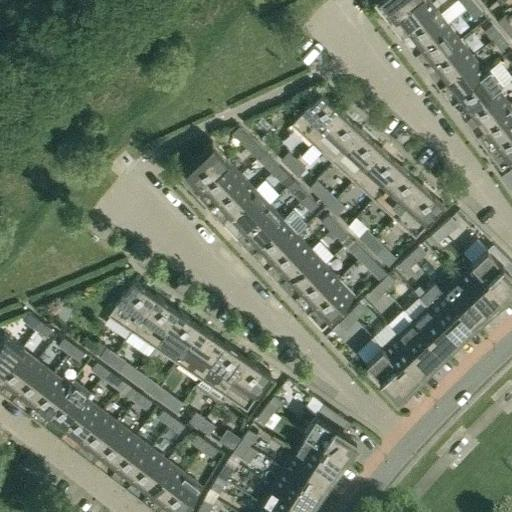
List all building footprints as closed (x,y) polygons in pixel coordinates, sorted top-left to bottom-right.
[(375,0),(388,16),(408,0),(375,0)] [(408,0),(388,16),(400,32),(434,5),(430,0),(408,0)] [(474,0),(465,7),(474,18),(483,11),(474,0)] [(400,32),(413,48),(447,22),(434,5),(400,32)] [(505,28),(511,22),(511,19),(506,12),(497,19),(505,28)] [(492,39),(501,32),(492,21),(483,29),(492,39)] [(413,48),(425,64),(459,38),(447,22),(413,48)] [(501,32),(492,39),(500,49),(509,42),(501,32)] [(425,64),(438,80),(472,54),(459,38),(425,64)] [(438,80),(450,96),(489,66),(488,65),(483,69),(472,54),(438,80)] [(511,68),(507,59),(497,64),(508,84),(511,82),(511,68)] [(450,96),(463,113),(502,82),(489,66),(450,96)] [(463,113),(475,129),(509,102),(498,87),(503,83),(502,82),(463,113)] [(291,121),(312,140),(341,109),(320,89),(291,121)] [(475,129),(487,145),(511,125),(511,105),(509,102),(475,129)] [(312,140),(333,159),(361,127),(341,109),(312,140)] [(239,124),(232,131),(243,142),(250,135),(239,124)] [(511,125),(487,145),(501,162),(511,153),(511,125)] [(333,159),(353,178),(382,146),(361,127),(333,159)] [(259,144),(250,135),(243,142),(252,151),(259,144)] [(179,170),(195,187),(228,156),(212,139),(211,140),(213,142),(181,171),(180,169),(179,170)] [(353,178),(373,196),(402,165),(382,146),(353,178)] [(272,171),(279,163),(265,149),(257,157),(272,171)] [(289,166),(297,158),(296,157),(302,151),(300,149),(292,151),(291,152),(288,150),(281,157),(289,166)] [(195,187),(209,202),(240,173),(227,159),(229,157),(228,156),(195,187)] [(297,158),(289,166),(298,174),(306,167),(297,158)] [(279,163),(272,171),(281,180),(289,173),(279,163)] [(373,196),(394,215),(423,183),(402,165),(373,196)] [(209,202),(223,217),(254,187),(240,173),(209,202)] [(300,200),(308,192),(299,183),(291,191),(300,200)] [(444,202),(423,183),(394,215),(415,234),(444,202)] [(223,217),(237,232),(268,202),(254,187),(223,217)] [(329,205),(336,197),(327,188),(320,196),(329,205)] [(308,192),(300,200),(309,209),(317,201),(308,192)] [(336,197),(329,205),(337,213),(345,205),(336,197)] [(237,232),(250,247),(282,217),(268,202),(237,232)] [(329,229),(337,221),(328,212),(321,220),(329,229)] [(456,224),(450,216),(439,225),(446,233),(456,224)] [(250,247),(264,262),(296,232),(282,217),(250,247)] [(337,221),(329,229),(339,238),(346,230),(337,221)] [(435,242),(446,233),(439,225),(428,235),(435,242)] [(368,243),(375,236),(367,227),(359,235),(368,243)] [(264,262),(278,277),(310,247),(296,232),(264,262)] [(375,236),(368,243),(388,263),(396,256),(375,236)] [(358,258),(366,250),(357,240),(349,249),(358,258)] [(408,253),(415,261),(426,251),(418,243),(408,253)] [(511,283),(511,272),(487,246),(471,260),(502,293),(511,283)] [(278,277),(292,292),(324,262),(310,247),(278,277)] [(366,250),(358,258),(368,267),(376,259),(366,250)] [(415,261),(408,253),(397,262),(405,270),(415,261)] [(472,262),(457,275),(486,306),(502,293),(471,260),(471,261),(472,262)] [(292,292),(306,306),(338,277),(324,262),(292,292)] [(378,281),(385,289),(395,279),(388,272),(378,281)] [(457,275),(442,290),(471,320),(486,306),(457,275)] [(108,312),(132,329),(156,293),(132,277),(108,312)] [(351,291),(338,277),(306,306),(321,322),(353,292),(352,291),(351,291)] [(385,289),(378,281),(368,291),(375,299),(385,289)] [(419,295),(427,304),(456,334),(471,320),(442,290),(434,281),(419,295)] [(132,329),(155,344),(179,309),(156,293),(132,329)] [(358,300),(348,311),(356,318),(366,307),(358,300)] [(427,304),(412,318),(441,348),(456,334),(427,304)] [(155,344),(177,360),(201,324),(179,309),(155,344)] [(23,318),(35,327),(41,319),(29,310),(23,318)] [(346,328),(356,318),(348,311),(339,321),(346,328)] [(412,318),(397,332),(426,363),(441,348),(412,318)] [(52,327),(41,319),(35,327),(46,335),(52,327)] [(177,360),(200,375),(194,384),(195,384),(224,340),(201,324),(177,360)] [(4,333),(0,337),(0,373),(22,345),(3,330),(3,331),(4,333)] [(382,345),(412,378),(426,363),(397,332),(383,346),(382,345)] [(68,351),(74,343),(64,335),(57,344),(68,351)] [(93,349),(99,353),(105,345),(99,340),(93,349)] [(217,399),(223,391),(247,356),(224,340),(195,384),(217,399)] [(74,343),(68,351),(79,359),(85,350),(74,343)] [(0,373),(0,384),(11,393),(37,359),(22,347),(23,345),(22,345),(0,373)] [(109,361),(116,352),(106,345),(100,354),(109,361)] [(366,360),(397,393),(412,378),(382,345),(366,360)] [(116,352),(109,361),(119,368),(126,359),(116,352)] [(271,372),(247,356),(223,391),(246,407),(271,372)] [(11,393),(27,406),(53,371),(37,359),(11,393)] [(101,376),(107,367),(97,359),(90,368),(101,376)] [(107,367),(101,376),(118,388),(125,379),(107,367)] [(27,406),(43,418),(73,379),(73,378),(69,383),(53,371),(27,406)] [(154,393),(160,385),(151,377),(144,386),(154,393)] [(43,418),(59,430),(90,391),(73,379),(43,418)] [(135,400),(141,391),(125,379),(118,388),(135,400)] [(160,385),(154,393),(164,400),(170,392),(160,385)] [(59,430),(76,443),(102,409),(86,396),(90,391),(59,430)] [(141,391),(135,400),(145,408),(152,398),(141,391)] [(273,393),(265,404),(273,410),(281,399),(273,393)] [(323,401),(315,412),(304,430),(343,455),(356,438),(345,431),(352,420),(323,401)] [(264,422),(273,410),(265,404),(256,416),(264,422)] [(168,424),(174,415),(163,407),(157,416),(168,424)] [(76,443),(92,455),(118,421),(102,409),(76,443)] [(199,426),(205,417),(195,410),(189,419),(199,426)] [(174,415),(168,424),(178,432),(185,423),(174,415)] [(205,417),(199,426),(209,433),(215,424),(205,417)] [(92,455),(108,468),(135,433),(118,421),(92,455)] [(219,437),(232,447),(240,435),(226,426),(219,437)] [(240,438),(249,444),(257,433),(248,427),(240,438)] [(304,432),(294,448),(330,472),(343,455),(304,430),(303,431),(304,432)] [(201,448),(207,439),(196,431),(190,440),(201,448)] [(108,468),(125,480),(151,446),(135,433),(108,468)] [(249,444),(240,438),(232,450),(241,456),(249,444)] [(207,439),(201,448),(212,456),(218,447),(207,439)] [(125,480),(141,493),(167,458),(151,446),(125,480)] [(294,448),(282,466),(318,488),(330,472),(294,448)] [(141,493),(157,505),(184,471),(167,458),(141,493)] [(217,473),(227,479),(234,467),(225,461),(217,473)] [(282,466),(271,483),(307,506),(318,488),(282,466)] [(199,483),(184,471),(157,505),(166,511),(178,511),(200,483),(199,482),(199,483)] [(207,491),(216,496),(219,491),(227,479),(217,473),(210,485),(207,491)] [(271,483),(261,500),(278,511),(302,511),(307,506),(271,483)] [(201,511),(207,511),(212,502),(216,496),(207,491),(204,497),(197,510),(201,511)] [(278,511),(261,500),(253,511),(278,511)]
